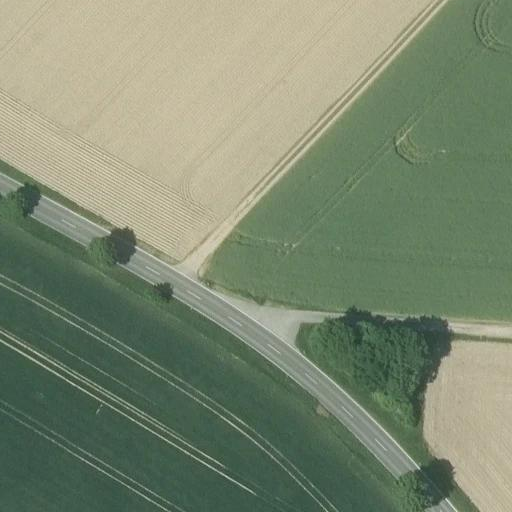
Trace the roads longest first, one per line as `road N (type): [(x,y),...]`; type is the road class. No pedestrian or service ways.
road 1 (tertiary): [(446,511),(368,424),(259,335),(0,184)]
road 2 (track): [(178,284),(187,265),(436,0)]
road 3 (track): [(511,328),(285,313),(259,335)]
